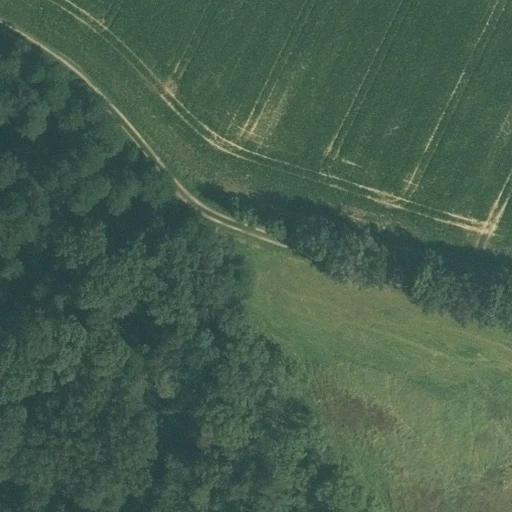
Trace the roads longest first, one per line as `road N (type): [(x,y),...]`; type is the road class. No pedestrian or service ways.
road 1 (track): [(191,222),(511,322)]
road 2 (track): [(0,46),(85,98),(175,192),(191,222)]
